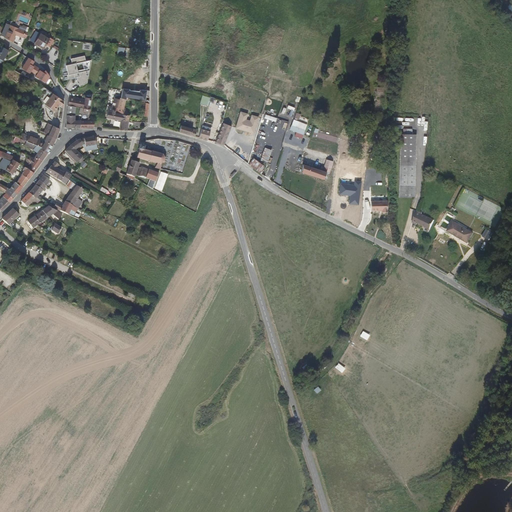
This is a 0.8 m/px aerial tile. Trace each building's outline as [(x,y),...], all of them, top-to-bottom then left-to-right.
[(511,0),(495,0),(510,11),(511,7),(511,0)] [(17,33),(24,38),(28,32),(13,23),(4,38),(11,43),(17,33)] [(38,32),(32,41),(36,44),(43,35),(38,32)] [(53,39),(52,41),(43,35),(36,44),(45,50),(48,46),(52,48),(57,42),(53,39)] [(88,84),(91,59),(86,59),(85,54),(71,57),(72,62),(66,64),(68,74),(63,75),(64,80),(77,77),(78,86),(88,84)] [(62,106),(66,100),(54,91),(45,102),(55,110),(60,104),(62,106)] [(96,122),(93,115),(96,96),(88,95),(87,100),(86,107),(84,117),(83,123),(82,128),(91,128),(97,127),(96,122)] [(75,96),(68,96),(67,104),(77,105),(86,107),(87,100),(75,98),(75,96)] [(202,96),(199,104),(207,106),(209,98),(202,96)] [(121,120),(123,120),(124,114),(118,112),(118,108),(119,108),(121,99),(115,98),(113,107),(109,107),(107,117),(121,120)] [(256,107),(232,99),(230,105),(254,112),(256,107)] [(67,104),(68,127),(82,128),(83,123),(76,122),(76,116),(76,109),(77,109),(77,105),(67,104)] [(254,112),(230,105),(224,122),(248,131),(254,112)] [(288,105),(287,108),(283,107),(282,112),(292,115),(294,107),(288,105)] [(31,123),(26,120),(22,128),(24,129),(28,131),(30,127),(29,127),(31,123)] [(120,129),(128,130),(129,121),(123,120),(121,120),(120,129)] [(298,124),(294,121),(290,131),(303,137),(305,133),(296,129),(298,124)] [(230,127),(231,125),(222,122),(215,143),(223,145),(230,127)] [(30,127),(38,132),(41,128),(31,123),(29,127),(30,127)] [(183,124),(181,123),(177,131),(194,137),(197,130),(182,125),(183,124)] [(22,128),(15,124),(15,125),(12,131),(24,138),(26,135),(31,138),(33,135),(33,134),(28,131),(24,129),(22,128)] [(38,132),(41,133),(39,138),(47,141),(49,132),(41,128),(38,132)] [(209,140),(211,132),(202,129),(200,137),(209,140)] [(23,140),(24,138),(12,131),(10,134),(23,140)] [(20,145),(23,140),(10,134),(7,138),(14,142),(20,145)] [(338,146),(339,140),(315,134),(313,141),(338,146)] [(41,156),(45,149),(47,141),(39,138),(36,149),(25,144),(23,147),(34,152),(41,156)] [(313,141),(312,140),(309,149),(335,157),(338,146),(313,141)] [(27,165),(32,168),(40,157),(33,154),(34,152),(23,147),(20,145),(14,142),(13,144),(6,141),(4,146),(9,149),(16,152),(18,149),(30,157),(25,163),(27,165)] [(156,164),(155,168),(161,169),(159,166),(161,165),(161,163),(163,162),(164,162),(164,161),(163,160),(163,157),(164,157),(163,155),(161,156),(159,155),(160,154),(158,153),(157,154),(144,151),(145,146),(140,145),(136,158),(156,164)] [(252,153),(240,145),(234,153),(247,161),(252,153)] [(407,148),(398,149),(396,149),(398,211),(412,211),(410,148),(407,148)] [(77,157),(90,156),(89,149),(72,150),(76,156),(77,156),(77,157)] [(68,162),(76,156),(72,150),(62,157),(68,162)] [(278,151),(274,150),(269,163),(278,166),(302,174),(302,175),(325,181),(328,173),(331,174),(332,171),(326,169),(323,168),(322,171),(276,156),(278,151)] [(7,152),(4,156),(0,164),(3,166),(5,166),(11,154),(7,152)] [(264,173),(269,165),(252,153),(247,161),(264,173)] [(16,160),(18,162),(20,159),(11,154),(5,166),(11,169),(16,160)] [(78,171),(68,162),(62,157),(52,169),(57,173),(63,167),(68,171),(62,178),(68,182),(70,183),(73,180),(71,178),(78,171)] [(133,180),(134,177),(135,177),(135,175),(138,167),(139,163),(132,160),(127,174),(128,175),(128,177),(133,180)] [(0,171),(0,184),(2,186),(5,182),(4,181),(11,169),(5,166),(3,166),(0,171)] [(138,167),(135,175),(139,176),(143,176),(146,178),(149,169),(142,167),(140,168),(138,167)] [(29,172),(24,169),(21,174),(26,177),(29,172)] [(150,179),(155,181),(159,172),(149,169),(146,178),(150,179)] [(10,184),(8,184),(6,188),(14,192),(26,177),(21,174),(17,172),(15,176),(16,177),(10,184)] [(50,180),(52,177),(49,172),(39,183),(51,189),(55,183),(50,180)] [(168,174),(161,172),(155,188),(162,191),(168,174)] [(57,184),(57,185),(55,183),(51,189),(55,192),(58,188),(62,191),(64,189),(57,184)] [(41,197),(44,193),(36,187),(33,191),(41,197)] [(0,200),(5,203),(14,192),(6,188),(1,195),(0,194),(0,200)] [(60,195),(66,198),(69,193),(64,189),(62,191),(60,195)] [(34,207),(41,197),(33,191),(25,200),(22,206),(28,209),(31,205),(34,207)] [(66,198),(69,200),(64,209),(70,212),(77,199),(69,193),(66,198)] [(370,200),(370,211),(387,210),(387,199),(370,200)] [(37,214),(40,210),(34,207),(31,205),(28,209),(37,214)] [(27,218),(24,216),(28,209),(22,206),(15,214),(17,216),(22,220),(27,218)] [(60,215),(59,218),(65,221),(70,212),(64,209),(60,215)] [(420,215),(421,214),(416,212),(413,220),(413,224),(417,225),(417,224),(430,229),(434,219),(420,215)] [(17,219),(12,214),(10,213),(2,222),(0,224),(8,228),(17,219)] [(58,224),(46,215),(25,233),(30,239),(49,223),(56,227),(58,224)] [(381,228),(386,228),(386,217),(370,217),(370,227),(380,227),(381,228)] [(469,240),(474,230),(451,220),(446,231),(469,240)] [(57,243),(60,238),(52,233),(49,239),(57,243)] [(493,247),(496,240),(488,237),(485,243),(493,247)]
